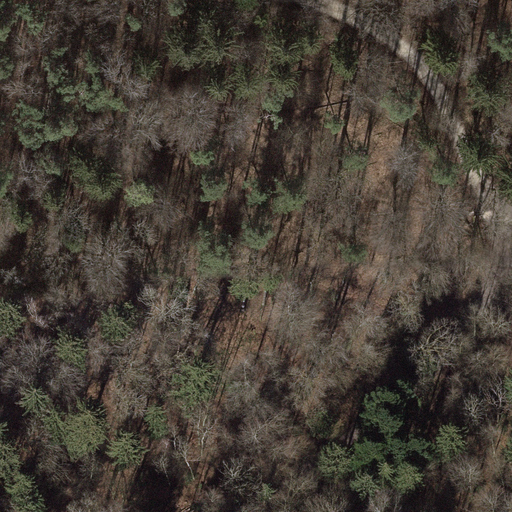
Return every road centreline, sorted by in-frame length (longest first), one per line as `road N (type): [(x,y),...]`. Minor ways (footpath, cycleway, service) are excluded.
road 1 (track): [(251,511),(341,453),(437,367),(474,317),(506,243)]
road 2 (track): [(506,243),(422,65),(371,26),(306,0)]
